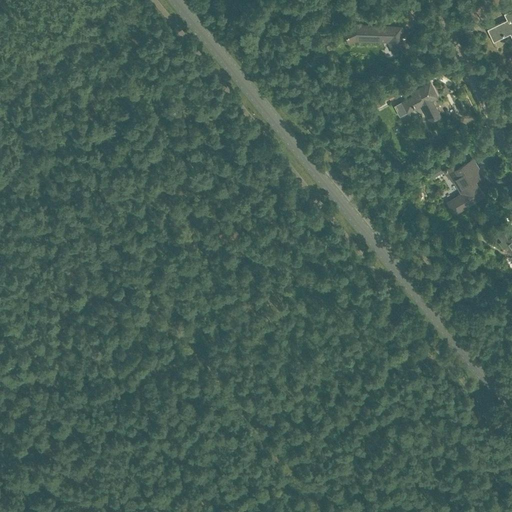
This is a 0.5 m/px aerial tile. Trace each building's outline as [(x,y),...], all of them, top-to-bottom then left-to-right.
[(487,29),(494,41),(510,33),(511,37),(511,9),(504,14),(507,19),(487,29)] [(344,31),(349,43),(355,40),(389,42),(393,54),(410,47),(402,28),(353,25),(353,27),(344,31)] [(320,40),(326,51),(338,45),(332,33),(320,40)] [(394,106),(399,116),(407,112),(407,113),(421,105),(431,125),(442,119),(432,99),(438,97),(430,82),(411,93),(413,96),(394,106)] [(457,95),(465,104),(473,97),(465,88),(457,95)] [(373,100),(377,107),(385,103),(381,95),(373,100)] [(446,170),(452,180),(454,179),(462,194),(448,202),(455,214),(484,196),(475,180),(483,175),(473,158),(458,167),(456,164),(446,170)] [(431,172),(439,168),(437,163),(428,167),(431,172)] [(495,230),(503,242),(504,241),(511,252),(511,231),(506,222),(495,230)]
